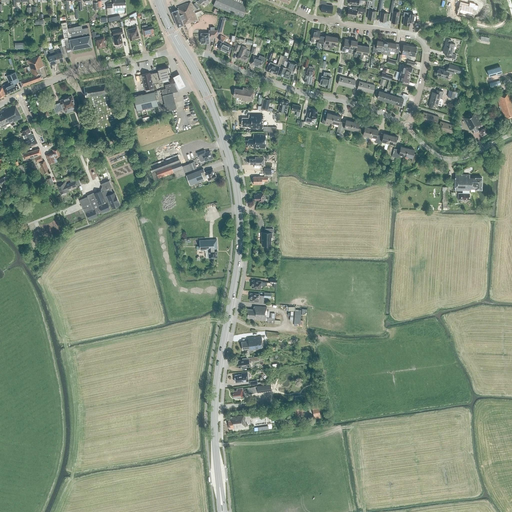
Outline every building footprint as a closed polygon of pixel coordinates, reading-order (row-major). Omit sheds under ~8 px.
[(239,0),(215,0),(213,5),(243,18),(248,7),(244,5),(245,2),(239,0)] [(326,1),(319,0),(319,4),(322,5),(321,12),(331,13),(332,6),(326,5),(326,1)] [(442,1),(437,0),(428,0),(427,5),(432,6),(432,9),(437,10),(438,8),(443,9),(444,3),(441,2),(442,1)] [(370,7),(371,1),(368,1),(367,1),(366,8),(369,9),(369,10),(367,19),(374,20),(375,11),(372,11),(373,8),(370,7)] [(197,19),(190,2),(187,4),(187,3),(177,7),(178,10),(177,10),(172,12),(172,13),(172,12),(178,27),(177,27),(178,27),(183,25),(184,24),(184,25),(197,19)] [(468,6),(462,5),(460,13),(471,15),(472,9),(477,10),(478,5),(475,4),(475,3),(469,2),(468,6)] [(357,13),(364,14),(365,9),(357,8),(356,11),(348,9),(347,16),(355,17),(356,13),(357,13)] [(393,11),(393,12),(391,22),(397,23),(399,12),(393,11)] [(416,16),(414,16),(414,15),(411,14),(411,13),(404,12),(403,16),(404,16),(403,24),(409,25),(410,20),(413,21),(415,21),(416,16)] [(148,27),(147,25),(141,26),(142,29),(144,37),(149,35),(149,36),(151,36),(152,36),(153,35),(154,35),(153,30),(152,26),(148,27)] [(88,28),(82,29),(81,26),(67,28),(67,27),(62,28),(66,48),(67,51),(71,50),(92,46),(88,28)] [(137,27),(127,30),(130,40),(135,39),(139,38),(138,32),(137,27)] [(123,34),(122,28),(112,31),(113,36),(114,44),(122,43),(120,34),(123,34)] [(216,38),(217,30),(209,30),(209,33),(201,33),(201,43),(209,43),(209,38),(216,38)] [(319,34),(320,31),(313,30),(312,38),(311,38),(311,42),(313,43),(314,38),(318,39),(319,34)] [(96,36),(95,32),(91,32),(93,38),(96,38),(96,39),(97,48),(105,46),(103,37),(100,38),(99,35),(96,36)] [(318,39),(318,42),(317,42),(316,47),(319,47),(320,43),(323,43),(324,43),(325,35),(319,34),(318,39)] [(232,46),(226,44),(223,42),(225,37),(220,35),(218,40),(221,41),(218,49),(223,51),(228,54),(232,46)] [(324,43),(323,43),(323,48),(325,48),(326,44),(330,44),(332,36),(325,35),(324,43)] [(330,44),(329,49),(331,49),(332,45),(337,45),(338,37),(332,36),(330,44)] [(350,48),(351,40),(344,39),(343,47),(342,51),(344,52),(345,48),(349,48),(350,48)] [(454,44),(453,44),(450,43),(451,40),(446,39),(443,53),(447,54),(446,57),(445,59),(450,60),(450,58),(451,58),(453,59),(455,59),(456,55),(452,54),(453,51),(454,44)] [(350,48),(349,48),(348,52),(351,53),(351,48),(356,49),(357,45),(357,41),(351,40),(350,48)] [(382,49),(383,41),(377,40),(376,45),(373,45),(372,52),(377,53),(377,51),(381,51),(381,49),(382,49)] [(389,42),(383,41),(382,49),(381,49),(381,51),(380,54),(387,55),(387,50),(388,50),(389,42)] [(387,50),(387,55),(389,55),(390,51),(394,51),(396,43),(389,42),(388,50),(387,50)] [(55,54),(57,62),(64,60),(62,54),(65,53),(62,45),(59,46),(61,52),(55,54)] [(356,49),(355,52),(354,57),(356,57),(357,53),(361,53),(361,54),(363,46),(357,45),(356,49)] [(408,58),(410,45),(406,45),(403,45),(401,54),(406,54),(405,58),(408,58)] [(410,45),(408,58),(410,58),(411,55),(415,56),(416,47),(413,46),(410,45)] [(237,58),(242,60),(246,62),(248,57),(247,57),(250,51),(246,50),(247,48),(242,46),(237,58)] [(369,47),(363,46),(361,54),(361,53),(360,58),(363,58),(363,54),(368,55),(369,47)] [(57,62),(55,54),(53,49),(49,50),(50,52),(51,52),(52,55),(48,56),(50,64),(57,62)] [(284,56),(283,56),(280,66),(281,66),(278,75),(282,77),(286,68),(285,68),(283,67),(286,59),(287,55),(284,54),(284,56)] [(261,68),(266,57),(259,55),(258,58),(253,56),(250,64),(261,68)] [(280,66),(283,56),(281,55),(277,65),(269,62),(266,71),(277,75),(280,66)] [(43,67),(39,56),(26,61),(32,75),(20,79),(23,87),(43,79),(39,68),(43,67)] [(286,68),(282,77),(288,79),(292,70),(294,71),(296,64),(288,61),(285,68),(286,68)] [(436,74),(437,74),(436,76),(443,78),(447,79),(448,74),(452,75),(453,72),(459,74),(461,67),(449,64),(448,67),(447,67),(446,71),(444,70),(439,68),(438,70),(437,69),(436,74)] [(402,65),(400,65),(399,68),(401,69),(400,72),(409,75),(410,72),(411,72),(412,68),(402,65)] [(306,71),(304,82),(313,84),(315,74),(314,74),(315,70),(311,69),(312,66),(309,66),(308,68),(307,71),(306,71)] [(500,66),(487,70),(489,76),(489,77),(492,76),(492,75),(495,75),(502,73),(502,72),(501,73),(499,67),(500,67),(500,66)] [(137,96),(133,97),(137,111),(150,108),(158,106),(154,91),(154,92),(153,88),(153,84),(158,83),(158,84),(162,83),(162,82),(169,81),(169,78),(169,77),(169,74),(170,74),(170,73),(169,68),(168,68),(168,67),(161,69),(161,68),(158,69),(158,70),(157,70),(158,72),(150,74),(150,72),(141,74),(141,75),(138,76),(139,78),(139,79),(140,81),(143,80),(145,90),(146,93),(137,96)] [(20,81),(16,72),(6,76),(9,83),(2,86),(6,95),(19,88),(16,83),(20,81)] [(331,74),(324,72),(323,76),(321,76),(320,84),(325,85),(325,86),(329,87),(331,78),(330,78),(330,75),(331,74)] [(408,78),(409,75),(400,72),(397,79),(408,82),(409,78),(408,78)] [(179,73),(172,76),(179,88),(185,85),(179,73)] [(345,86),(347,78),(339,76),(337,84),(345,86)] [(347,78),(345,86),(353,88),(355,80),(347,78)] [(365,91),(367,83),(359,81),(357,89),(365,91)] [(107,92),(105,83),(83,87),(85,96),(107,92)] [(174,92),(172,83),(164,85),(165,89),(161,90),(165,106),(162,107),(162,110),(166,109),(166,110),(176,108),(173,95),(173,92),(174,92)] [(375,85),(367,83),(365,91),(373,93),(375,85)] [(235,88),(233,97),(241,98),(240,100),(252,102),(254,89),(243,88),(242,90),(235,88)] [(385,93),(386,93),(387,89),(385,88),(384,92),(379,91),(376,98),(383,100),(385,93)] [(383,100),(389,102),(391,95),(392,95),(393,91),(391,90),(390,94),(386,93),(385,93),(383,100)] [(432,92),(430,103),(428,107),(432,108),(433,104),(441,106),(443,100),(442,100),(442,99),(440,98),(441,95),(442,95),(443,92),(437,90),(436,93),(432,92)] [(456,93),(449,91),(447,97),(454,100),(456,93)] [(511,98),(510,91),(496,95),(502,115),(504,114),(505,118),(511,115),(511,98)] [(391,95),(389,102),(395,104),(397,97),(398,97),(399,93),(397,92),(396,96),(392,95),(391,95)] [(402,98),(398,97),(397,97),(395,104),(401,106),(403,99),(404,99),(405,94),(403,94),(402,98)] [(61,102),(53,105),(55,112),(63,110),(62,108),(63,108),(64,109),(64,110),(65,109),(65,112),(67,111),(68,112),(72,111),(71,107),(75,106),(75,105),(75,102),(74,102),(72,96),(61,100),(61,102)] [(262,99),(260,110),(268,111),(270,100),(262,99)] [(288,102),(280,100),(279,106),(278,109),(283,110),(283,112),(286,112),(287,107),(287,108),(288,102)] [(22,118),(14,104),(0,111),(0,112),(1,115),(0,115),(0,125),(5,123),(6,124),(9,123),(10,124),(22,118)] [(301,106),(292,104),(291,110),(297,111),(296,116),(298,116),(299,112),(301,106)] [(42,105),(36,107),(40,120),(47,117),(44,111),(42,105)] [(311,122),(313,109),(309,108),(308,114),(307,117),(308,117),(307,118),(306,118),(305,122),(308,122),(307,124),(310,124),(310,122),(311,122)] [(481,123),(475,111),(462,118),(469,131),(476,127),(477,129),(478,129),(482,136),(489,132),(485,125),(483,122),(481,123)] [(428,122),(431,114),(423,112),(421,120),(428,122)] [(325,121),(332,123),(334,115),(327,113),(326,116),(323,115),(322,123),(325,124),(325,121)] [(262,114),(249,114),(249,118),(242,118),(242,126),(248,127),(248,128),(262,129),(262,114)] [(431,114),(428,122),(436,125),(438,117),(431,114)] [(334,115),(332,123),(338,125),(336,133),(337,133),(336,135),(339,136),(342,122),(339,121),(341,116),(334,115)] [(339,136),(338,138),(341,139),(343,134),(343,131),(344,128),(351,130),(353,121),(346,120),(345,123),(342,122),(339,136)] [(356,136),(359,137),(361,129),(358,128),(359,123),(353,121),(351,130),(357,131),(356,136)] [(445,132),(448,124),(440,121),(438,129),(445,132)] [(448,124),(445,132),(453,134),(455,126),(448,124)] [(361,129),(359,137),(362,137),(363,135),(369,136),(371,128),(365,127),(364,130),(361,129)] [(32,134),(29,128),(21,131),(22,133),(21,134),(23,138),(25,137),(25,138),(23,139),(27,147),(29,146),(37,143),(33,134),(32,134)] [(375,143),(378,143),(380,136),(377,135),(378,130),(371,128),(369,136),(376,138),(375,143)] [(383,136),(380,136),(378,143),(381,144),(381,142),(385,143),(384,149),(387,150),(390,135),(383,133),(383,136)] [(265,149),(265,148),(265,135),(253,135),(253,139),(248,139),(248,140),(245,140),(245,145),(248,145),(248,146),(253,146),(253,149),(265,149)] [(397,137),(390,135),(387,150),(389,150),(391,144),(395,145),(397,137)] [(397,150),(395,157),(398,158),(399,155),(405,156),(407,148),(401,146),(400,150),(397,150)] [(59,150),(58,148),(52,150),(53,152),(46,155),(49,165),(57,162),(55,158),(63,156),(60,150),(59,150)] [(414,162),(416,154),(413,154),(414,150),(407,148),(405,156),(405,159),(408,159),(408,157),(412,158),(411,161),(414,162)] [(41,154),(39,149),(23,154),(24,159),(41,154)] [(204,150),(196,153),(198,157),(200,161),(201,162),(204,161),(205,161),(212,158),(209,151),(205,153),(204,150)] [(42,160),(40,155),(32,158),(34,163),(36,163),(37,164),(38,163),(38,161),(42,160)] [(175,177),(184,173),(196,168),(194,162),(182,166),(180,162),(177,156),(149,167),(151,173),(154,180),(159,179),(159,178),(173,173),(175,177)] [(41,167),(39,168),(39,169),(41,174),(41,175),(49,171),(44,161),(39,163),(41,167)] [(216,174),(215,173),(214,173),(213,169),(204,172),(203,169),(186,175),(190,185),(204,180),(207,179),(208,180),(216,177),(217,176),(216,174)] [(68,190),(70,189),(78,186),(73,174),(68,176),(70,183),(66,184),(65,182),(57,185),(61,195),(69,191),(68,190)] [(466,191),(469,191),(470,191),(470,192),(475,192),(475,190),(481,190),(482,178),(475,177),(475,178),(469,178),(469,175),(455,175),(455,179),(462,180),(462,184),(465,184),(465,186),(466,186),(466,191)] [(0,193),(2,192),(0,189),(0,185),(0,186),(8,180),(6,176),(0,179),(0,193)] [(462,180),(455,179),(454,191),(463,191),(463,193),(458,193),(458,199),(469,200),(469,191),(466,191),(466,186),(465,186),(465,184),(462,184),(462,180)] [(110,209),(108,206),(110,205),(111,208),(120,205),(115,192),(113,193),(110,188),(112,188),(109,181),(101,184),(102,187),(101,187),(100,190),(101,191),(94,194),(93,192),(87,195),(87,196),(79,200),(84,213),(85,213),(86,213),(89,219),(97,216),(96,214),(102,212),(102,213),(110,209)] [(258,201),(263,202),(267,201),(267,195),(263,195),(263,193),(258,193),(258,195),(254,195),(254,200),(258,200),(258,201)] [(273,229),(264,229),(264,232),(261,232),(261,237),(262,237),(262,246),(270,246),(270,237),(271,237),(271,233),(273,233),(273,229)] [(209,258),(217,258),(216,249),(217,249),(216,239),(199,240),(200,250),(201,250),(201,251),(204,251),(204,250),(208,250),(208,252),(205,252),(206,258),(209,258)] [(263,297),(264,296),(262,295),(258,295),(259,294),(251,294),(250,300),(258,301),(258,303),(263,304),(263,297)] [(266,307),(254,306),(253,310),(248,309),(247,317),(253,318),(253,319),(265,320),(266,307)] [(295,307),(288,307),(288,311),(295,311),(294,323),(300,324),(301,310),(295,310),(295,307)] [(275,313),(270,313),(270,317),(269,317),(269,318),(267,318),(267,323),(280,324),(280,320),(274,320),(275,313)] [(263,349),(261,336),(248,338),(248,341),(241,342),(243,350),(247,350),(248,354),(250,354),(250,351),(263,349)] [(258,357),(258,356),(242,358),(243,360),(237,360),(238,367),(249,366),(249,363),(252,362),(252,363),(262,361),(262,357),(258,357)] [(248,381),(247,372),(241,373),(241,374),(235,375),(236,382),(242,381),(242,382),(248,381)] [(257,393),(271,391),(270,384),(257,386),(257,387),(249,388),(249,387),(247,388),(248,394),(254,393),(257,393)] [(243,396),(242,388),(238,389),(239,390),(232,391),(233,398),(243,396)] [(295,416),(300,415),(303,415),(302,406),(299,406),(295,406),(295,416)] [(229,429),(245,427),(244,418),(244,415),(232,417),(233,420),(228,421),(229,429)]
